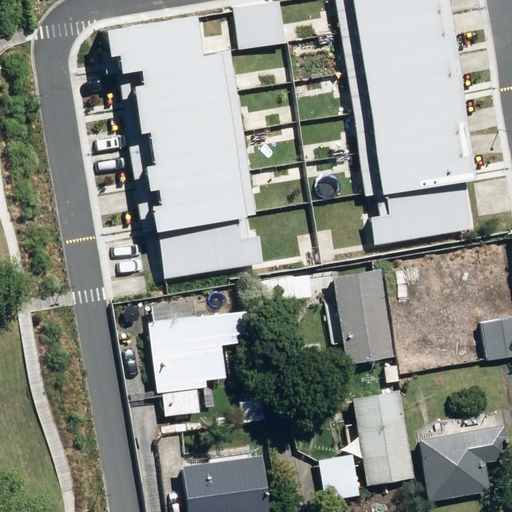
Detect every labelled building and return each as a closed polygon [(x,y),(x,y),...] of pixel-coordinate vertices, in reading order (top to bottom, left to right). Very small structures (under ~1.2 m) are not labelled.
[(475,180),(447,0),(335,0),(366,196),(379,194),(383,219),(371,221),(375,245),(471,230),(463,182),(475,180)] [(232,8),(238,51),(285,44),(278,1),(232,8)] [(196,18),(108,32),(112,55),(121,54),(124,73),(143,70),(146,86),(136,88),(143,133),(151,132),(157,166),(148,167),(151,190),(162,189),(164,206),(155,208),(166,279),(263,263),(259,238),(240,241),(236,216),(256,213),(230,52),(202,56),(196,18)] [(331,276),(346,363),(393,354),(379,268),(331,276)] [(306,269),(258,277),(262,301),(310,294),(306,269)] [(160,391),(163,416),(198,412),(195,387),(204,386),(204,378),(223,376),(219,343),(235,341),(234,333),(249,331),(246,314),(238,314),(238,310),(146,321),(155,392),(160,391)] [(511,318),(482,322),(487,360),(511,355),(511,318)] [(351,397),(366,484),(413,476),(397,389),(351,397)] [(262,395),(238,399),(241,425),(266,422),(262,395)] [(418,438),(429,500),(489,490),(484,461),(510,456),(504,424),(418,438)] [(296,446),(266,453),(279,511),(303,511),(311,510),(296,446)] [(180,466),(186,511),(265,511),(257,454),(180,466)] [(316,459),(322,500),(356,495),(351,454),(316,459)]
